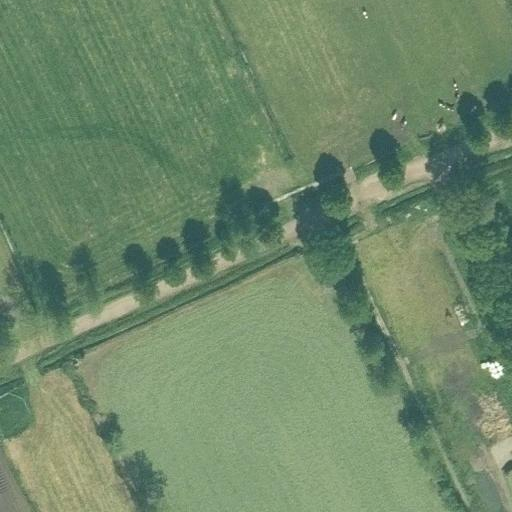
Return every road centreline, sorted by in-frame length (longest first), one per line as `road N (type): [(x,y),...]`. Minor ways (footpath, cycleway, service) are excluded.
road 1 (track): [(0,358),(511,127)]
road 2 (unclassified): [(511,322),(435,158)]
